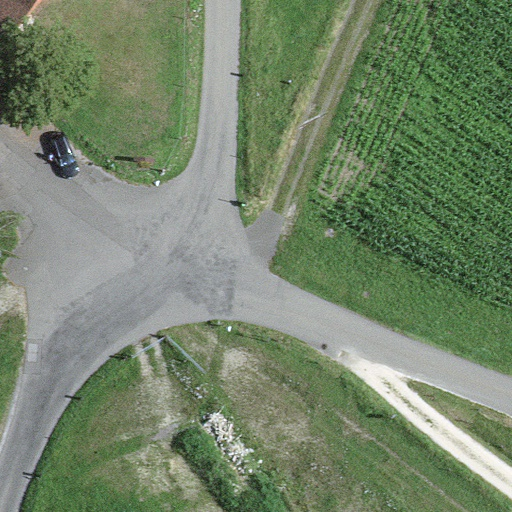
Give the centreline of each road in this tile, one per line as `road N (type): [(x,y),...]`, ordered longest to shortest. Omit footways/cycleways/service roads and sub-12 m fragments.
road 1 (unclassified): [(0,510),(38,408),(85,338),(118,305),(211,277)]
road 2 (unclassified): [(211,277),(511,397)]
road 3 (track): [(355,0),(270,220),(211,277)]
road 4 (unclassified): [(221,0),(211,277)]
road 5 (track): [(511,484),(388,385),(364,340)]
